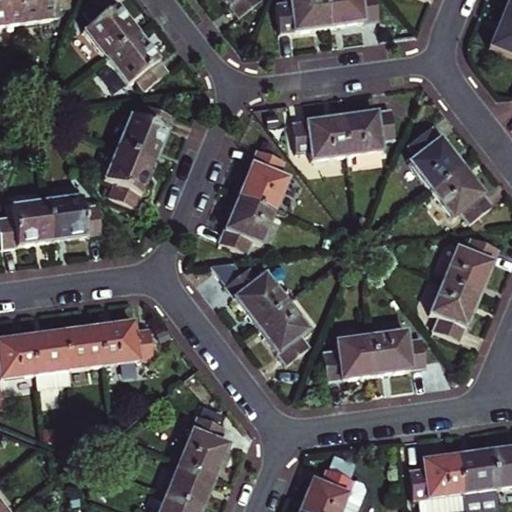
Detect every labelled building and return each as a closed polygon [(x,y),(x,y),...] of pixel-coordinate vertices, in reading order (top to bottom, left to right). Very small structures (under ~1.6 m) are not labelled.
[(0,0),(0,32),(19,30),(14,0),(0,0)] [(65,0),(14,0),(19,30),(53,25),(51,14),(67,12),(65,0)] [(221,0),(241,24),(263,6),(258,0),(221,0)] [(287,0),(288,7),(274,9),(278,38),(328,31),(323,0),(287,0)] [(323,0),(328,31),(378,24),(374,0),(323,0)] [(511,0),(509,0),(502,18),(511,22),(511,0)] [(81,18),(90,29),(80,38),(102,63),(134,39),(102,1),(81,18)] [(511,22),(502,18),(489,50),(511,60),(511,22)] [(134,39),(102,63),(125,91),(135,83),(144,94),(165,77),(134,39)] [(152,168),(171,122),(144,111),(138,125),(127,121),(114,153),(152,168)] [(394,143),(391,115),(341,121),(346,160),(380,155),(379,145),(394,143)] [(296,156),(310,154),(311,165),(346,160),(341,121),(292,128),(296,156)] [(458,172),(428,132),(404,150),(413,162),(406,167),(428,195),(458,172)] [(133,215),(152,168),(114,153),(101,185),(112,190),(106,204),(133,215)] [(286,182),(276,178),(282,164),(255,153),(236,200),(272,215),(286,182)] [(489,211),(458,172),(428,195),(449,223),(455,217),(465,229),(489,211)] [(272,215),(236,200),(217,245),(244,256),(249,243),(259,247),(272,215)] [(43,207),(48,246),(97,240),(93,211),(79,213),(78,202),(43,207)] [(0,253),(48,246),(43,207),(7,211),(9,223),(0,223),(0,253)] [(476,301),(495,253),(467,242),(461,257),(453,253),(440,285),(476,301)] [(263,276),(256,282),(247,270),(224,288),(254,328),(285,304),(263,276)] [(457,346),(476,301),(440,285),(426,318),(434,321),(429,335),(457,346)] [(285,304),(254,328),(284,367),(307,349),(298,337),(305,332),(285,304)] [(97,333),(102,371),(151,364),(147,335),(132,337),(131,329),(97,333)] [(97,333),(63,338),(69,375),(102,371),(97,333)] [(424,372),(420,342),(405,344),(404,335),(368,339),(373,379),(424,372)] [(28,342),(33,380),(36,396),(71,391),(69,375),(63,338),(28,342)] [(325,385),(373,379),(368,339),(335,344),(336,353),(321,355),(325,385)] [(0,384),(33,380),(28,342),(0,346),(0,384)] [(175,467),(212,482),(224,450),(215,446),(220,433),(193,422),(175,467)] [(511,451),(490,454),(495,493),(511,490),(511,451)] [(495,493),(490,454),(455,459),(460,498),(495,493)] [(462,511),(460,498),(455,459),(421,463),(422,473),(408,475),(412,504),(418,503),(419,511),(462,511)] [(162,500),(193,511),(199,511),(212,482),(175,467),(162,500)] [(354,511),(358,503),(346,498),(351,484),(325,473),(320,485),(311,482),(298,511),(354,511)] [(157,511),(193,511),(162,500),(157,511)]
